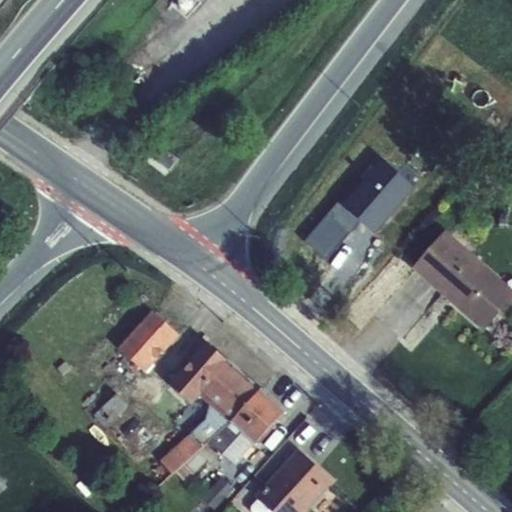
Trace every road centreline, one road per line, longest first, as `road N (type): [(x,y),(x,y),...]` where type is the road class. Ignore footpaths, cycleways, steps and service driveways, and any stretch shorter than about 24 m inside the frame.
road 1 (primary): [(496,511),(355,389),(193,265)]
road 2 (trunk): [(193,265),(401,0)]
road 3 (trunk): [(0,295),(97,195)]
